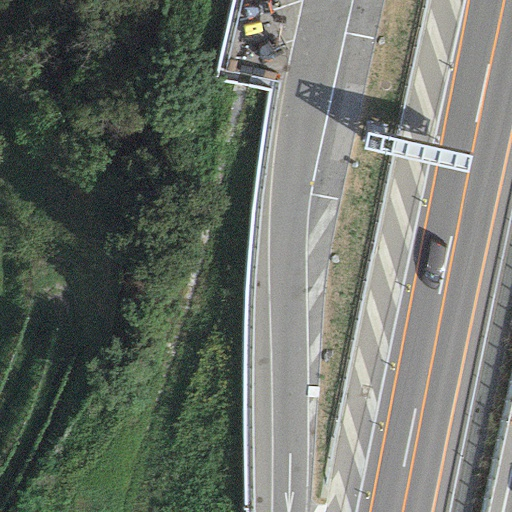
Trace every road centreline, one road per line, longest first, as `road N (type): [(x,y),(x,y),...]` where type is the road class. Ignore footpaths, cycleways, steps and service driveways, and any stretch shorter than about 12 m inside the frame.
road 1 (motorway): [(501,0),(393,511)]
road 2 (motorway): [(286,384),(284,511)]
